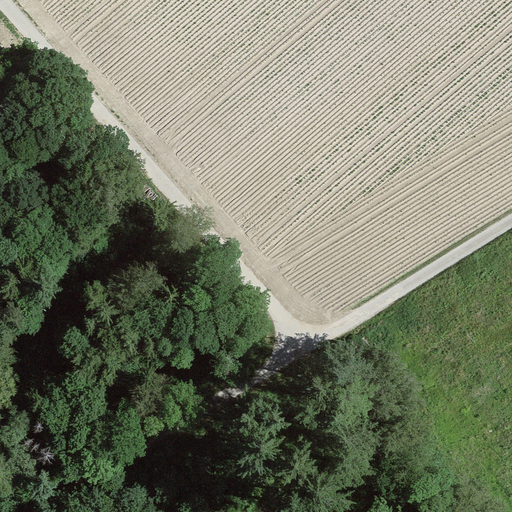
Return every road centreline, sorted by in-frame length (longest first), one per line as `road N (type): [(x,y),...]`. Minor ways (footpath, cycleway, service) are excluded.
road 1 (track): [(301,336),(11,0)]
road 2 (track): [(301,336),(20,511)]
road 3 (track): [(511,210),(301,336)]
